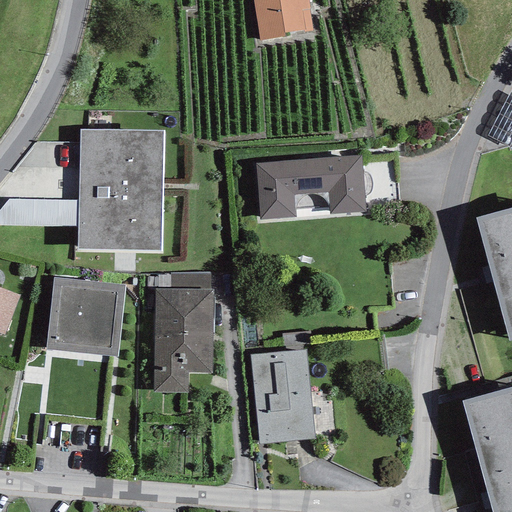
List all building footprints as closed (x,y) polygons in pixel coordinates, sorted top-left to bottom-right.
[(310,0),(253,0),(257,42),(313,37),(310,0)] [(164,136),(80,134),(79,201),(78,230),(77,253),(160,256),(164,136)] [(362,159),(255,167),(260,223),(296,220),(294,198),(328,196),(329,218),(366,215),(362,159)] [(0,227),(78,230),(79,201),(7,200),(0,209),(0,227)] [(511,212),(474,222),(509,347),(511,345),(511,212)] [(125,290),(55,282),(46,353),(116,362),(125,290)] [(0,334),(3,335),(18,297),(0,290),(0,284),(0,334)] [(214,293),(154,292),(152,395),(187,395),(187,375),(212,375),(214,293)] [(305,353),(250,358),(258,447),(314,442),(305,353)] [(511,511),(511,391),(462,405),(490,511),(511,511)]
